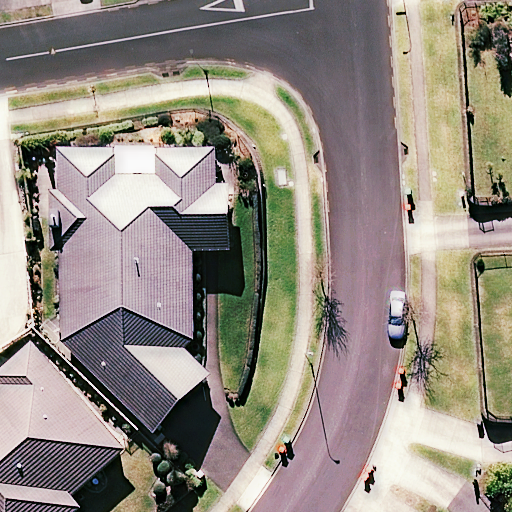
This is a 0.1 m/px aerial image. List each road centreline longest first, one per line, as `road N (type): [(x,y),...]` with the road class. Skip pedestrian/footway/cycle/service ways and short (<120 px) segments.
road 1 (residential): [(348,1),(371,269),(365,386),(331,474),(302,511)]
road 2 (residential): [(348,1),(0,62)]
